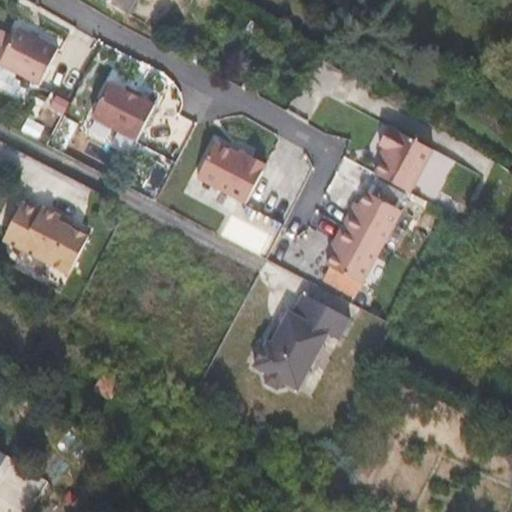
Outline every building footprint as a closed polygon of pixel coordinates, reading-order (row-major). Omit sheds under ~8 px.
[(104,0),(128,14),(135,0),(104,0)] [(268,28),(248,16),(242,25),(263,37),(268,28)] [(60,49),(18,27),(0,61),(0,65),(42,86),(60,49)] [(173,29),(169,38),(189,49),(193,39),(173,29)] [(92,118),(139,144),(157,105),(138,94),(127,88),(112,80),(92,118)] [(129,85),(127,88),(138,94),(140,91),(129,85)] [(383,161),(374,176),(411,194),(435,150),(391,125),(379,146),(385,149),(388,151),(383,161)] [(217,141),(196,178),(249,206),(270,164),(250,153),(248,157),(239,152),(217,141)] [(239,152),(248,157),(250,153),(240,148),(239,152)] [(383,161),(388,151),(385,149),(379,159),(383,161)] [(342,226),(383,248),(402,213),(365,193),(359,204),(354,214),(350,211),(342,226)] [(23,201),(3,238),(69,273),(89,236),(58,220),(60,215),(43,206),(40,210),(23,201)] [(355,202),(350,211),(354,214),(359,204),(355,202)] [(364,285),(383,248),(342,226),(335,240),(339,242),(334,252),(327,265),(330,266),(321,283),(355,300),(364,285)] [(339,242),(335,240),(329,250),(334,252),(339,242)] [(286,386),(288,382),(300,389),(329,333),(340,339),(351,317),(305,293),(294,314),(290,312),(273,344),(268,342),(256,366),(268,372),(266,375),(268,382),(279,388),(286,386)] [(74,375),(79,367),(67,360),(62,368),(74,375)] [(106,371),(95,389),(111,399),(122,380),(106,371)] [(349,440),(338,435),(322,465),(334,470),(349,440)] [(0,482),(14,461),(0,452),(0,482)] [(14,461),(0,482),(0,499),(21,466),(14,461)] [(322,465),(321,464),(309,487),(340,501),(350,478),(334,470),(322,465)]
